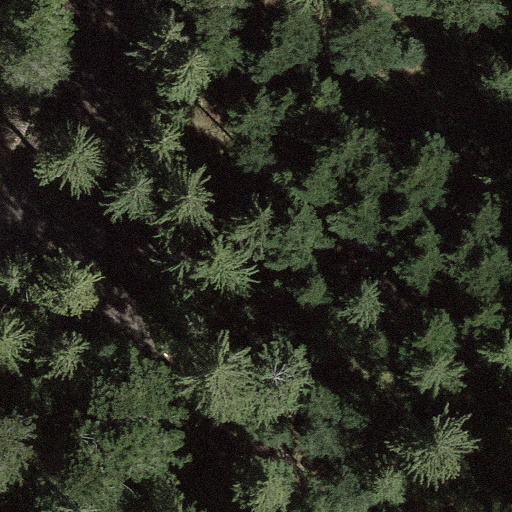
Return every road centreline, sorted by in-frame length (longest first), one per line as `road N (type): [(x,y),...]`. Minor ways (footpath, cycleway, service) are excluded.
road 1 (track): [(246,511),(192,463),(40,218)]
road 2 (track): [(111,0),(40,218),(0,254)]
